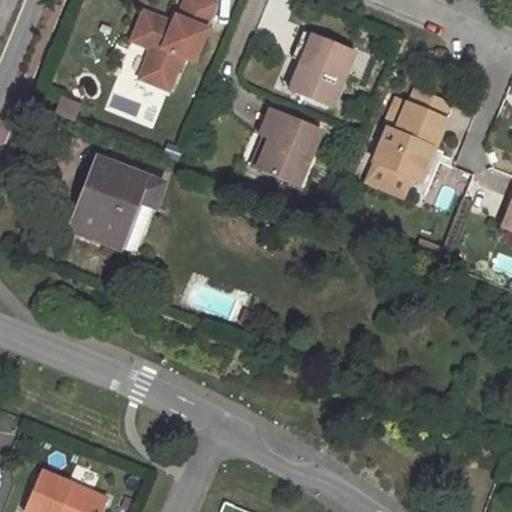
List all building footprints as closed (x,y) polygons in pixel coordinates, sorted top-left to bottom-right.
[(165,27),(167,22),(166,22),(144,12),(131,41),(151,50),(145,64),(150,66),(144,82),(168,92),(176,72),(183,57),(195,61),(207,32),(204,31),(216,5),(204,0),(185,0),(177,19),(175,18),(172,25),(170,30),(165,27)] [(301,61),(311,37),(302,33),(293,57),(301,61)] [(353,54),(311,37),(301,61),(289,89),(331,107),(353,54)] [(189,77),(195,61),(183,57),(176,72),(189,77)] [(150,66),(145,64),(139,79),(144,82),(150,66)] [(416,91),(410,106),(442,119),(448,104),(416,91)] [(78,105),(58,98),(52,115),(72,122),(78,105)] [(434,151),(446,121),(442,119),(410,106),(406,104),(394,132),(387,130),(364,181),(402,198),(410,180),(411,180),(412,178),(426,148),(434,151)] [(320,133),(270,112),(260,134),(268,139),(256,168),(299,185),(320,133)] [(421,181),(434,151),(426,148),(412,178),(421,181)] [(138,203),(155,209),(165,185),(98,160),(70,230),(120,250),(138,203)] [(511,192),(511,194),(511,203),(503,227),(511,230),(511,192)] [(135,255),(155,209),(138,203),(120,250),(135,255)] [(419,244),(415,256),(420,258),(425,246),(419,244)] [(425,246),(420,258),(436,264),(441,252),(425,246)] [(490,305),(464,296),(456,318),(482,327),(490,305)] [(98,511),(104,499),(42,473),(25,511),(98,511)]
